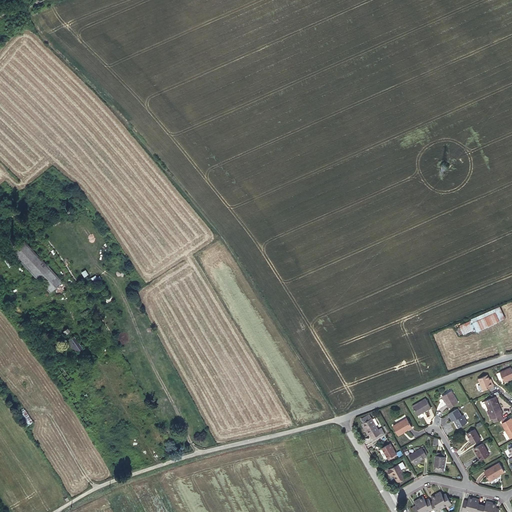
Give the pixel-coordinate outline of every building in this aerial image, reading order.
[(68,213),(67,213),(66,213),(65,214),(65,215),(64,215),(64,216),(64,217),(64,218),(64,219),(65,220),(65,221),(66,222),(68,222),(69,221),(70,221),(71,220),(72,219),(72,218),(72,217),(75,221),(79,218),(74,212),(70,214),(69,213),(68,213)] [(24,243),(13,252),(50,291),(60,282),(24,243)] [(115,256),(103,265),(105,269),(117,260),(115,256)] [(471,319),(472,320),(475,329),(476,331),(504,319),(499,308),(471,319)] [(475,329),(472,320),(460,326),(461,329),(463,334),(475,329)] [(124,334),(113,340),(116,345),(126,338),(124,334)] [(81,348),(73,337),(70,340),(72,344),(71,345),(72,346),(70,347),(74,353),(81,348)] [(131,340),(118,348),(120,351),(123,357),(136,349),(131,340)] [(51,375),(54,379),(60,374),(66,381),(70,379),(61,367),(51,375)] [(504,382),(508,380),(508,379),(510,378),(511,376),(511,371),(510,368),(500,372),(504,382)] [(492,385),(489,379),(487,374),(478,378),(483,389),(492,385)] [(65,385),(63,387),(71,400),(73,398),(65,385)] [(35,390),(24,397),(29,406),(41,399),(35,390)] [(442,397),(449,409),(458,404),(451,392),(442,397)] [(487,411),(490,419),(492,418),(501,415),(503,414),(501,410),(500,410),(495,397),(485,401),(488,410),(487,411)] [(412,406),(417,416),(430,408),(425,398),(412,406)] [(75,400),(71,402),(78,413),(81,411),(75,400)] [(164,401),(151,408),(157,419),(170,412),(164,401)] [(24,410),(18,414),(26,426),(32,423),(24,410)] [(461,417),(457,410),(450,414),(448,415),(452,422),(454,421),(456,423),(455,423),(458,429),(467,424),(462,416),(461,417)] [(83,413),(79,415),(86,427),(90,424),(83,413)] [(370,419),(361,424),(367,436),(368,435),(370,439),(379,434),(370,419)] [(398,436),(405,432),(412,428),(407,419),(393,427),(398,436)] [(511,421),(511,419),(501,424),(509,438),(511,436),(511,421)] [(467,435),(472,445),(480,440),(475,430),(467,435)] [(380,449),(386,460),(395,454),(389,444),(380,449)] [(483,444),(474,449),(481,461),(490,456),(483,444)] [(413,465),(415,464),(420,461),(423,459),(423,458),(427,457),(426,456),(422,448),(408,455),(413,465)] [(444,457),(436,456),(435,456),(433,467),(434,467),(440,468),(444,469),(446,458),(444,457)] [(485,472),(490,481),(500,476),(505,473),(500,464),(485,472)] [(397,465),(388,470),(391,475),(392,474),(396,481),(399,479),(404,476),(400,470),(397,465)] [(419,510),(416,511),(429,511),(431,511),(432,511),(436,510),(437,511),(441,511),(442,511),(442,510),(451,505),(451,506),(455,504),(451,497),(447,499),(446,497),(443,492),(434,496),(437,502),(438,504),(434,507),(433,504),(432,503),(428,505),(427,503),(424,498),(415,503),(418,508),(419,510)] [(477,507),(478,505),(479,499),(469,497),(468,502),(467,505),(463,504),(461,511),(463,511),(465,511),(466,511),(468,511),(496,511),(497,510),(498,504),(488,501),(487,507),(486,509),(477,507)]
